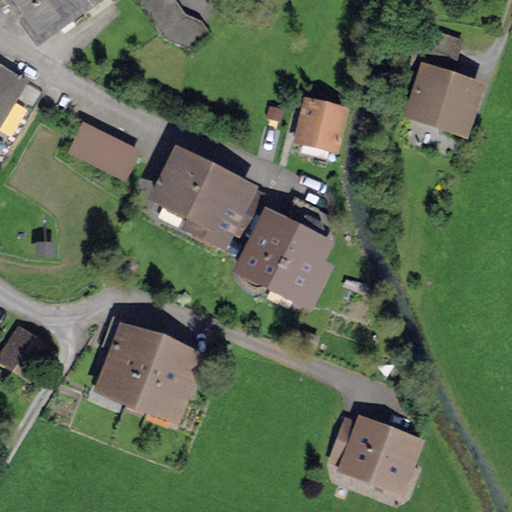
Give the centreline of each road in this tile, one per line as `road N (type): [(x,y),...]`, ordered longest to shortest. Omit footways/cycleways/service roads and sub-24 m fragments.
road 1 (residential): [(345,381),(115,296),(63,320),(0,292)]
road 2 (residential): [(252,185),(0,52)]
